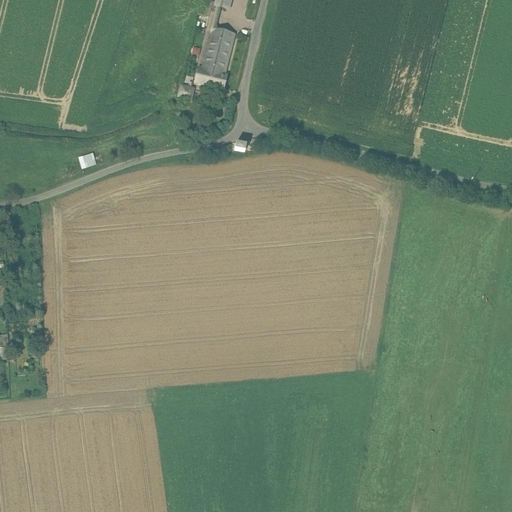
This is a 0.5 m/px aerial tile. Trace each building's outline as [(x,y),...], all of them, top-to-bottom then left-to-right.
[(229,0),(216,0),(215,7),(218,7),(227,10),(229,0)] [(233,35),(212,30),(202,71),(198,70),(195,82),(223,89),(226,77),(223,76),(233,35)] [(193,90),(181,87),(179,97),(190,100),(193,90)] [(237,144),(235,150),(246,152),(247,146),(237,144)] [(78,157),(81,169),(96,165),(93,154),(78,157)] [(0,338),(0,346),(8,346),(7,338),(0,338)]
